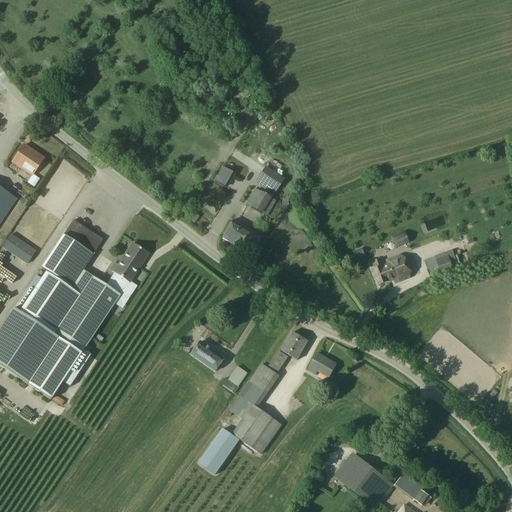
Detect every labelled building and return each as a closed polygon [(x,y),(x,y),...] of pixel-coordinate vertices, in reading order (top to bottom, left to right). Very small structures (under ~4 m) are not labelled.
[(23,146),(12,163),(32,176),(43,160),(23,146)] [(215,183),(228,189),(236,172),(223,166),(215,183)] [(255,183),(273,194),(283,179),(265,168),(255,183)] [(0,222),(16,200),(0,189),(0,222)] [(245,205),(266,217),(275,201),(255,189),(245,205)] [(73,221),(63,236),(62,236),(40,269),(45,272),(41,279),(36,275),(13,309),(0,328),(0,367),(50,401),(61,385),(82,352),(121,297),(115,293),(123,279),(129,283),(147,255),(132,245),(118,267),(114,265),(110,270),(114,273),(110,279),(106,286),(102,284),(83,271),(93,256),(92,255),(102,240),(73,221)] [(258,236),(233,221),(222,240),(248,254),(258,236)] [(395,247),(408,242),(405,233),(392,238),(395,247)] [(27,265),(35,252),(10,235),(2,248),(27,265)] [(387,265),(384,266),(382,259),(372,262),(375,270),(373,270),(379,287),(394,281),(395,284),(408,279),(399,256),(386,261),(387,265)] [(436,261),(442,276),(454,272),(448,256),(436,261)] [(292,333),(282,352),(298,361),(309,342),(292,333)] [(225,359),(201,342),(192,356),(215,372),(225,359)] [(278,351),(267,368),(278,375),(288,358),(278,351)] [(68,389),(90,357),(82,352),(61,385),(68,389)] [(336,365),(318,354),(310,368),(308,372),(315,375),(317,372),(329,379),(336,365)] [(282,426),(257,409),(279,377),(262,365),(239,397),(227,414),(231,417),(233,413),(243,421),(232,435),(261,456),(282,426)] [(226,379),(221,385),(234,394),(239,388),(238,387),(229,381),(226,379)] [(215,476),(240,442),(223,429),(198,464),(215,476)] [(375,507),(392,486),(353,456),(337,478),(375,507)] [(415,500),(423,507),(430,498),(421,491),(423,488),(405,473),(395,485),(402,491),(415,500)]
